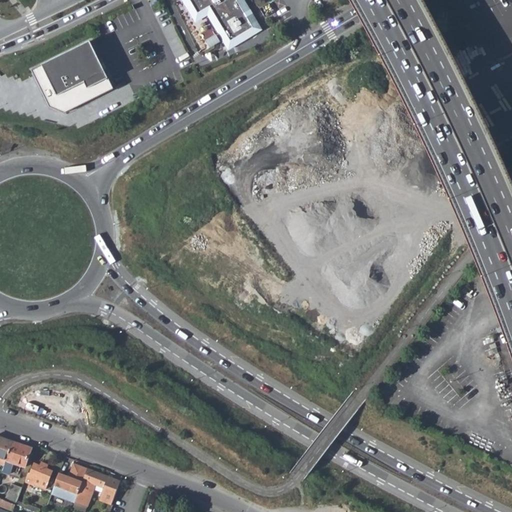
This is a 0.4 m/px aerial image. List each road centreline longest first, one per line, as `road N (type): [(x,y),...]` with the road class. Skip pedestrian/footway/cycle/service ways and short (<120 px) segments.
road 1 (primary): [(499,511),(228,359),(129,285),(105,250)]
road 2 (primary): [(70,301),(111,312),(339,457),(443,511)]
road 3 (primary): [(78,180),(382,0)]
road 4 (trunk): [(373,0),(450,145),(511,290)]
road 5 (residential): [(0,418),(245,511)]
road 6 (trunk): [(511,208),(407,0)]
